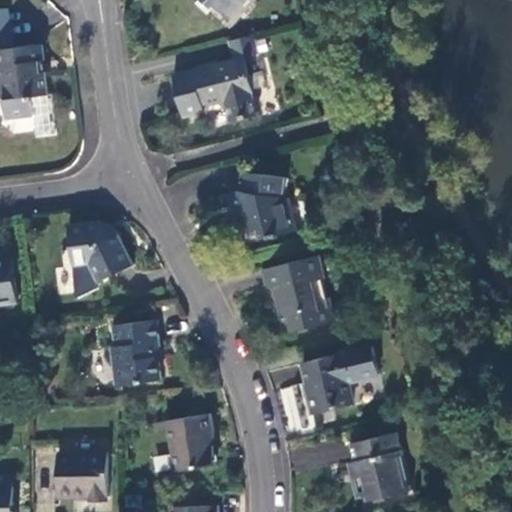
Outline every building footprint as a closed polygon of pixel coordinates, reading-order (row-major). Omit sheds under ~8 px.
[(205,0),(212,6),(214,4),(230,18),(246,0),(205,0)] [(230,42),(234,61),(243,58),(257,55),(253,36),(230,42)] [(39,46),(0,50),(0,96),(4,100),(6,120),(32,117),(30,97),(47,94),(45,71),(40,72),(39,63),(41,63),(39,46)] [(234,61),(173,76),(183,115),(203,112),(202,106),(220,101),(222,110),(227,109),(231,122),(257,115),(251,93),(247,75),(243,58),(234,61)] [(262,72),(247,75),(251,93),(266,88),(262,72)] [(289,180),(243,173),(240,192),(235,194),(239,215),(235,217),(240,235),(260,231),(262,239),(271,237),(272,240),(280,238),(280,235),(294,232),(285,199),(289,180)] [(69,227),(73,267),(76,300),(100,288),(98,284),(134,267),(118,233),(107,227),(101,224),(69,227)] [(320,257),(264,270),(268,287),(274,291),(280,291),(284,310),(280,316),(284,330),(290,333),(332,322),(321,274),(324,273),(320,257)] [(0,306),(18,305),(12,259),(0,260),(0,306)] [(116,387),(161,381),(157,357),(155,357),(154,344),(159,343),(156,322),(112,327),(115,348),(111,349),(116,387)] [(354,406),(342,355),(304,364),(316,415),(354,406)] [(209,415),(168,423),(177,471),(217,465),(210,434),(213,434),(209,415)] [(398,434),(351,445),(355,462),(350,464),(352,473),(355,472),(357,481),(354,482),(358,500),(367,498),(369,503),(414,492),(413,487),(406,489),(398,458),(405,457),(403,452),(402,452),(398,434)] [(107,455),(58,455),(58,500),(108,499),(107,455)] [(12,511),(12,490),(0,489),(0,511),(12,511)]
